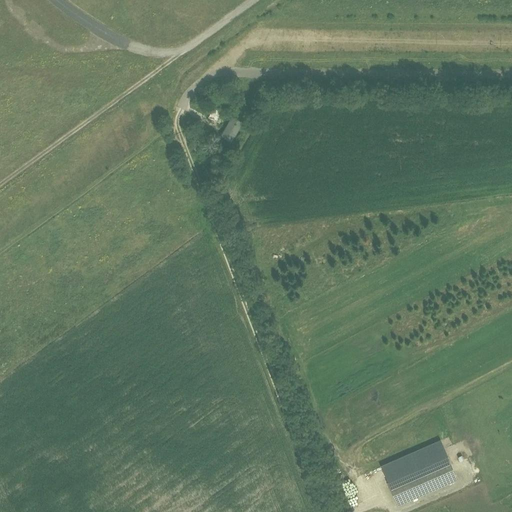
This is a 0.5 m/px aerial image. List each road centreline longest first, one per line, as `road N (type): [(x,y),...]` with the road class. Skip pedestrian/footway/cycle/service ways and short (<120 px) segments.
road 1 (track): [(326,511),(180,134),(181,109)]
road 2 (track): [(252,0),(176,51),(123,42)]
